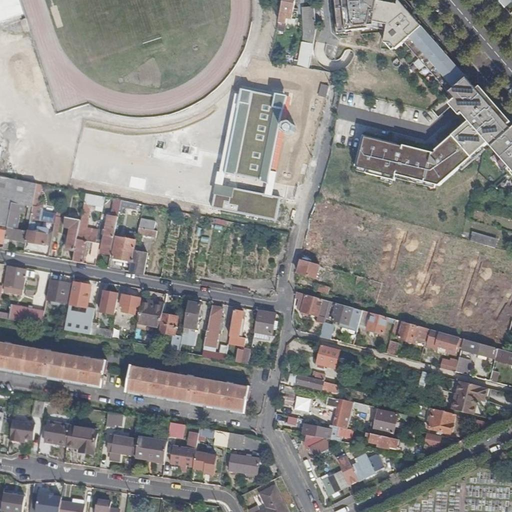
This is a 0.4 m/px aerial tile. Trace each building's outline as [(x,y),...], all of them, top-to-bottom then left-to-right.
[(0,0),(0,25),(27,17),(21,0),(0,0)] [(296,0),(285,0),(279,32),(286,33),(286,29),(288,20),(297,21),(298,13),(294,12),(296,0)] [(380,2),(380,0),(336,0),(340,33),(370,30),(370,27),(375,27),(375,23),(387,26),(385,29),(385,44),(393,44),(398,49),(407,41),(450,93),(468,79),(407,6),(411,3),(408,0),(398,0),(398,4),(380,2)] [(511,0),(497,0),(505,8),(511,2),(511,0)] [(317,28),(315,8),(304,9),(307,35),(301,68),(310,69),(317,28)] [(295,30),(297,21),(288,20),(286,29),(295,30)] [(349,65),(353,51),(345,49),(341,63),(349,65)] [(365,137),(357,168),(368,171),(367,174),(397,182),(398,176),(441,187),(490,144),(503,159),(499,163),(511,177),(511,129),(468,79),(450,93),(455,100),(453,103),(470,122),(434,154),(365,137)] [(271,171),(287,98),(238,87),(212,204),(277,218),(281,199),(272,197),(278,172),(271,171)] [(0,170),(0,175),(9,177),(10,171),(40,176),(45,146),(7,139),(1,170),(0,170)] [(49,162),(69,165),(71,149),(51,146),(49,162)] [(0,177),(0,202),(13,205),(24,207),(33,208),(37,185),(0,177)] [(42,186),(37,185),(33,208),(29,232),(27,242),(27,243),(47,247),(50,231),(39,229),(41,221),(42,212),(43,210),(38,208),(38,205),(41,190),(42,186)] [(105,199),(87,195),(85,205),(90,206),(103,209),(105,199)] [(119,218),(121,207),(122,202),(115,201),(112,217),(119,218)] [(13,205),(0,202),(0,225),(8,227),(13,205)] [(137,210),(138,205),(122,202),(121,207),(137,210)] [(23,212),(24,207),(13,205),(8,227),(19,229),(21,214),(22,212),(23,212)] [(90,206),(85,205),(81,222),(80,228),(85,229),(90,206)] [(57,215),(42,212),(41,221),(56,224),(57,215)] [(102,254),(112,256),(119,218),(112,217),(108,216),(102,254)] [(80,228),(81,222),(66,219),(65,229),(72,230),(69,246),(68,251),(76,252),(80,228)] [(156,223),(141,220),(139,235),(157,239),(158,233),(154,232),(156,223)] [(0,240),(6,242),(8,227),(0,225),(0,240)] [(6,242),(4,250),(12,252),(13,246),(8,245),(9,239),(23,241),(25,231),(19,229),(8,227),(6,242)] [(76,252),(74,263),(84,265),(87,250),(88,243),(92,244),(91,250),(90,256),(98,258),(100,245),(97,245),(99,232),(85,229),(80,228),(76,252)] [(471,241),(495,248),(498,241),(474,234),(471,241)] [(133,263),(136,251),(137,242),(118,239),(114,260),(133,263)] [(131,274),(145,276),(149,254),(136,251),(133,263),(131,274)] [(303,261),(299,274),(317,279),(321,266),(303,261)] [(21,296),(21,293),(18,292),(18,289),(25,290),(25,288),(28,273),(10,269),(6,293),(21,296)] [(51,282),(50,292),(52,292),(50,301),(68,305),(71,285),(51,282)] [(70,306),(66,332),(89,336),(94,310),(89,309),(92,287),(75,284),(71,306),(70,306)] [(318,285),(316,292),(329,295),(331,289),(318,285)] [(115,316),(118,296),(105,293),(104,301),(106,301),(104,314),(115,316)] [(297,293),(296,300),(300,301),(298,310),(303,313),(318,318),(317,323),(325,325),(327,318),(331,304),(331,303),(327,301),(297,293)] [(140,311),(142,300),(123,297),(121,308),(124,308),(137,311),(140,311)] [(185,331),(197,333),(198,327),(202,305),(190,303),(185,331)] [(142,304),(138,325),(162,329),(164,316),(166,305),(158,304),(157,307),(142,304)] [(331,304),(327,318),(329,319),(332,320),(335,308),(337,309),(338,306),(331,304)] [(341,327),(358,332),(359,329),(363,316),(364,312),(338,305),(338,306),(337,309),(333,322),(342,324),(341,327)] [(209,329),(206,347),(217,349),(219,335),(222,319),(224,309),(213,307),(209,329)] [(23,311),(20,323),(26,324),(43,327),(46,312),(23,308),(23,311)] [(10,316),(10,321),(20,323),(23,311),(12,309),(10,316)] [(236,312),(230,346),(245,349),(247,340),(242,339),(239,339),(241,330),(244,331),(247,313),(236,312)] [(274,336),(277,315),(260,312),(256,333),(274,336)] [(377,316),(364,312),(363,316),(372,319),(369,331),(385,336),(388,324),(396,326),(397,321),(377,316)] [(162,329),(161,333),(174,336),(173,341),(171,352),(181,353),(184,338),(176,336),(180,319),(164,316),(162,329)] [(372,319),(363,316),(359,329),(369,331),(372,319)] [(417,341),(426,344),(430,330),(397,321),(396,326),(403,328),(400,339),(400,340),(416,345),(417,341)] [(94,324),(92,337),(112,340),(113,333),(100,330),(101,326),(94,324)] [(325,325),(321,338),(331,340),(335,328),(327,326),(325,325)] [(393,337),(400,339),(403,328),(396,326),(393,337)] [(113,333),(112,340),(125,343),(127,330),(114,328),(113,333)] [(185,331),(181,353),(193,356),(197,333),(185,331)] [(460,339),(432,331),(428,344),(448,350),(448,352),(456,354),(460,339)] [(497,359),(500,350),(465,340),(463,349),(497,359)] [(391,342),(388,355),(399,358),(401,344),(391,342)] [(0,369),(104,389),(103,390),(104,390),(105,383),(108,383),(109,378),(106,378),(109,363),(108,363),(108,364),(92,361),(92,359),(86,358),(85,360),(52,354),(53,352),(46,351),(46,353),(13,347),(13,345),(7,344),(7,346),(0,344),(0,369)] [(341,351),(323,346),(318,364),(323,366),(323,368),(325,369),(326,366),(337,369),(341,351)] [(205,352),(204,358),(227,362),(229,348),(222,347),(221,355),(216,354),(205,352)] [(242,363),(250,365),(252,352),(252,351),(245,350),(242,363)] [(511,353),(504,351),(500,350),(497,359),(497,361),(511,365),(511,353)] [(459,365),(456,373),(468,376),(472,362),(460,358),(459,365)] [(293,374),(296,361),(289,360),(286,372),(293,374)] [(443,369),(456,373),(459,365),(445,361),(443,369)] [(128,394),(129,395),(130,393),(246,414),(246,415),(247,415),(252,388),(251,388),(251,390),(234,387),(235,385),(229,384),(229,386),(195,380),(195,378),(190,376),(189,378),(156,373),(157,370),(150,369),(150,371),(134,369),(134,367),(133,367),(128,394)] [(423,372),(420,387),(426,389),(428,374),(423,372)] [(491,382),(498,384),(500,374),(494,372),(491,382)] [(316,378),(315,381),(325,383),(327,377),(314,373),(313,377),(316,378)] [(315,381),(287,374),(285,385),(292,387),(292,384),(323,392),(323,391),(336,394),(338,386),(325,383),(315,381)] [(453,411),(475,416),(478,408),(476,407),(478,400),(479,401),(486,402),(490,389),(489,389),(461,382),(458,394),(457,394),(453,411)] [(355,404),(329,398),(327,408),(338,410),(335,428),(340,429),(348,431),(355,404)] [(44,420),(45,417),(47,404),(36,402),(34,419),(44,420)] [(55,419),(57,406),(47,404),(45,417),(55,419)] [(370,408),(361,405),(359,412),(368,415),(370,408)] [(457,416),(431,409),(430,412),(434,413),(432,421),(431,423),(429,430),(452,436),(453,434),(456,433),(457,428),(455,426),(457,416)] [(379,412),(377,422),(376,426),(375,431),(394,436),(399,417),(379,412)] [(124,428),(125,417),(110,415),(108,428),(116,429),(117,426),(124,428)] [(485,431),(496,425),(473,420),(471,428),(485,431)] [(37,427),(14,423),(12,439),(11,443),(22,444),(22,440),(27,441),(35,442),(37,427)] [(70,447),(73,429),(49,425),(46,443),(70,447)] [(184,440),(186,428),(172,425),(170,438),(184,440)] [(335,428),(332,427),(331,432),(306,427),(304,436),(328,441),(337,442),(340,429),(335,428)] [(101,433),(73,429),(70,447),(69,449),(81,451),(81,454),(97,456),(101,433)] [(348,431),(340,429),(337,442),(351,445),(354,432),(348,431)] [(219,447),(228,449),(230,435),(221,433),(219,447)] [(426,446),(441,450),(443,437),(428,433),(426,446)] [(172,464),(195,468),(197,452),(200,436),(192,434),(189,451),(175,449),(172,464)] [(243,451),(246,437),(230,435),(228,449),(243,451)] [(401,445),(402,442),(367,435),(367,438),(372,439),(371,444),(381,446),(380,448),(388,450),(388,447),(390,448),(397,450),(399,445),(401,445)] [(137,458),(140,442),(112,438),(109,454),(112,454),(111,459),(113,459),(113,461),(113,463),(121,464),(122,456),(137,458)] [(137,460),(166,464),(169,444),(140,440),(140,442),(137,458),(137,460)] [(325,453),(321,445),(308,451),(312,460),(325,453)] [(436,455),(445,451),(425,447),(424,454),(436,455)] [(197,452),(195,468),(217,472),(220,456),(197,452)] [(258,477),(261,461),(233,456),(230,472),(258,477)] [(344,473),(351,487),(376,475),(376,474),(385,470),(379,458),(376,457),(369,461),(367,457),(350,465),(351,469),(346,471),(341,461),(339,462),(344,473)] [(330,497),(351,487),(344,473),(323,483),(330,497)] [(287,511),(276,488),(261,495),(269,511),(265,511),(260,511),(259,508),(251,511),(287,511)] [(6,495),(4,511),(7,511),(26,511),(29,499),(6,495)] [(39,511),(62,511),(64,504),(41,500),(39,511)] [(64,504),(62,511),(85,511),(86,507),(85,507),(86,503),(75,501),(74,505),(64,504)] [(112,511),(113,504),(100,502),(98,511),(121,511),(112,511)]
